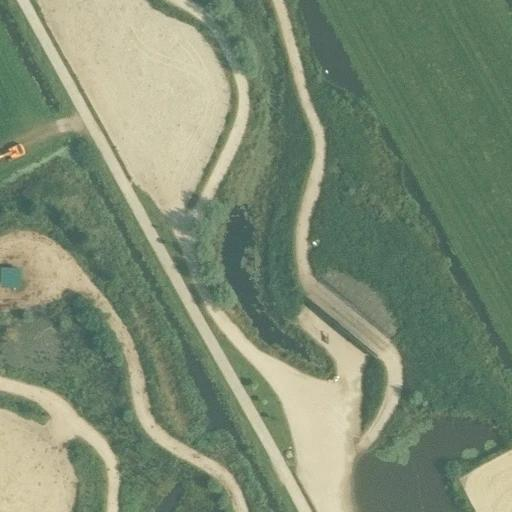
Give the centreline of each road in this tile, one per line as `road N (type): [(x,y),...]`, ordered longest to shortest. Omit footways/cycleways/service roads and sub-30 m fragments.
road 1 (unknown): [(330,511),(294,399),(227,326),(192,265),(189,229),(243,111),(224,44),(177,0)]
road 2 (track): [(303,511),(22,0)]
road 3 (unknown): [(277,0),(319,150),(303,224),(305,280),(393,364),(389,407),(344,464),(336,511)]
road 4 (unknown): [(0,249),(36,243),(76,274),(128,347),(149,425),(175,450),(218,472),(240,511)]
road 5 (unknown): [(112,511),(113,476),(103,449),(54,404),(0,384)]
